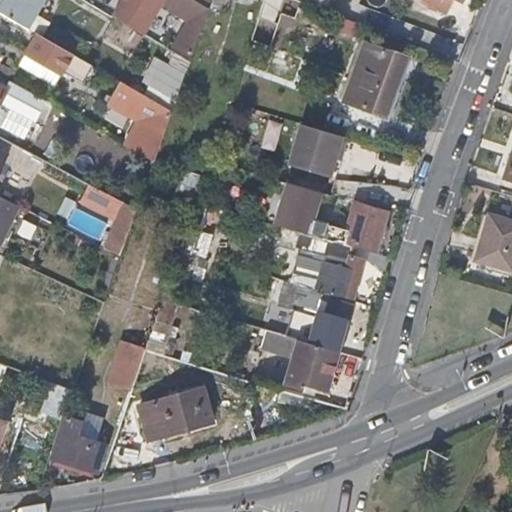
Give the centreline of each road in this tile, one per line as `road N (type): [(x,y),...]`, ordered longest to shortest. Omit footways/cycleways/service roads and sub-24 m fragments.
road 1 (residential): [(505,0),(390,343),(381,422)]
road 2 (secondary): [(115,505),(259,493),(392,447)]
road 3 (secondary): [(381,422),(115,505)]
road 4 (secondary): [(511,365),(381,422)]
road 5 (secondary): [(392,447),(511,392)]
